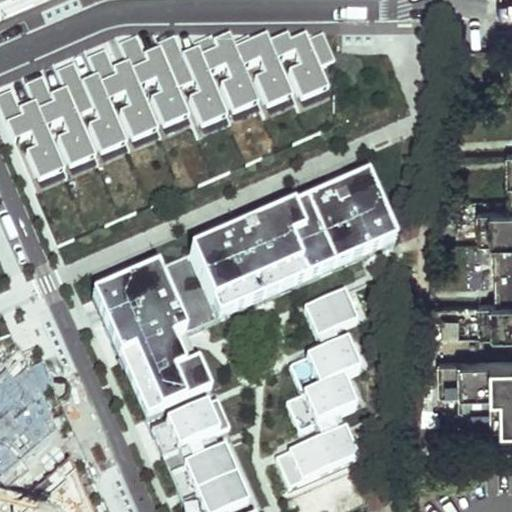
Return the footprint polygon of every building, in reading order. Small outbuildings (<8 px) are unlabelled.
[(0,0),(5,15),(48,0),(0,0)] [(172,36),(155,44),(159,53),(176,92),(192,85),(198,98),(188,102),(200,128),(225,117),(208,79),(196,53),(183,60),(172,36)] [(322,36),(306,42),(318,70),(334,63),(322,36)] [(136,39),(118,47),(127,67),(139,92),(155,85),(160,98),(151,102),(163,131),(188,120),(176,92),(159,53),(144,60),(136,39)] [(249,39),(231,47),(242,72),(258,66),(264,79),(255,83),(268,113),(293,102),(277,65),(269,47),(266,39),(251,45),(249,39)] [(287,39),(269,47),(277,65),(292,58),(297,71),(288,75),(301,104),(328,93),(318,70),(306,42),(305,39),(290,45),(287,39)] [(211,40),(194,47),(196,53),(208,79),(225,71),(230,84),(220,88),(231,114),(256,103),(242,72),(231,47),(228,40),(214,46),(211,40)] [(104,53),(87,60),(96,81),(107,106),(123,99),(128,111),(119,115),(132,145),(157,133),(139,92),(127,67),(113,73),(104,53)] [(73,66),(56,74),(65,94),(76,119),(92,112),(97,125),(88,129),(101,158),(125,147),(107,106),(96,81),(82,87),(73,66)] [(42,80),(25,87),(34,108),(45,133),(61,126),(66,138),(57,142),(70,172),(95,160),(76,119),(65,94),(51,100),(42,80)] [(331,100),(328,93),(301,104),(304,111),(331,100)] [(11,94),(0,98),(0,116),(13,147),(30,140),(35,152),(26,156),(38,185),(63,174),(45,133),(34,108),(19,114),(11,94)] [(296,109),(293,102),(268,113),(271,120),(296,109)] [(259,109),(256,103),(231,114),(233,121),(259,109)] [(228,123),(225,117),(200,128),(203,134),(228,123)] [(191,126),(188,120),(163,131),(166,137),(191,126)] [(160,140),(157,133),(132,145),(135,151),(160,140)] [(128,153),(125,147),(101,158),(103,164),(128,153)] [(98,167),(95,160),(70,172),(73,178),(98,167)] [(66,181),(63,174),(38,185),(41,192),(66,181)] [(230,241),(190,259),(218,324),(261,304),(395,244),(366,181),(230,241)] [(511,335),(511,207),(477,208),(476,236),(495,237),(495,304),(478,304),(478,335),(511,335)] [(190,259),(157,273),(185,337),(218,324),(190,259)] [(185,337),(157,273),(92,301),(146,424),(211,396),(185,337)] [(343,295),(303,313),(317,343),(341,333),(357,325),(343,295)] [(346,299),(356,323),(365,319),(355,295),(346,299)] [(341,333),(317,343),(322,355),(347,346),(341,333)] [(359,375),(347,346),(322,355),(289,370),(302,400),(343,382),(359,375)] [(511,362),(437,363),(438,393),(453,394),(455,426),(511,424),(511,362)] [(356,411),(343,382),(302,400),(286,407),(299,436),(316,429),(340,418),(356,411)] [(151,437),(184,511),(244,511),(248,510),(224,454),(204,463),(198,450),(229,437),(216,409),(151,437)] [(340,418),(316,429),(321,442),(346,431),(340,418)] [(359,461),(346,431),(321,442),(275,462),(288,492),(359,461)] [(353,472),(324,482),(328,495),(303,503),(306,511),(356,511),(365,509),(353,472)]
